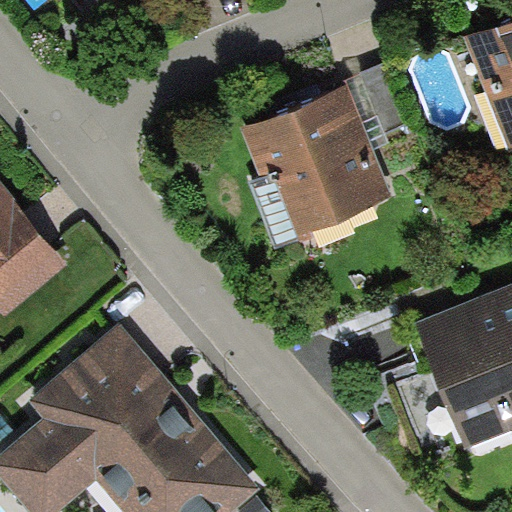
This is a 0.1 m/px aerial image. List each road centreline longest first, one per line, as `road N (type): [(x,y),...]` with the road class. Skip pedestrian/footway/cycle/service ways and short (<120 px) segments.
road 1 (residential): [(405,511),(56,119)]
road 2 (residential): [(357,0),(56,119)]
